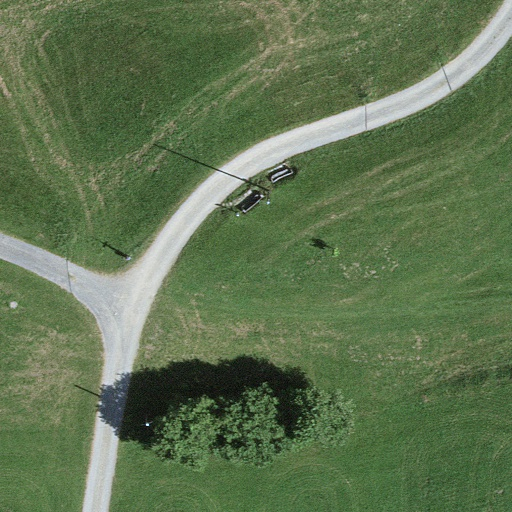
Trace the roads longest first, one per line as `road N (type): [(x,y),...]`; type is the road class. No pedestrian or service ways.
road 1 (track): [(511,21),(461,77),(401,112),(303,139),(237,178),(167,245),(130,302)]
road 2 (track): [(130,302),(93,511)]
road 3 (track): [(130,302),(0,242)]
